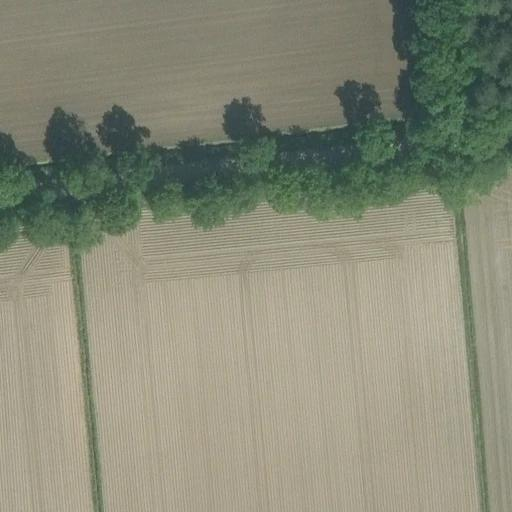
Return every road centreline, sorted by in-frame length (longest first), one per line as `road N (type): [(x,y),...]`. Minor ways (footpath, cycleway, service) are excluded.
road 1 (track): [(0,193),(511,132)]
road 2 (track): [(470,138),(461,0)]
